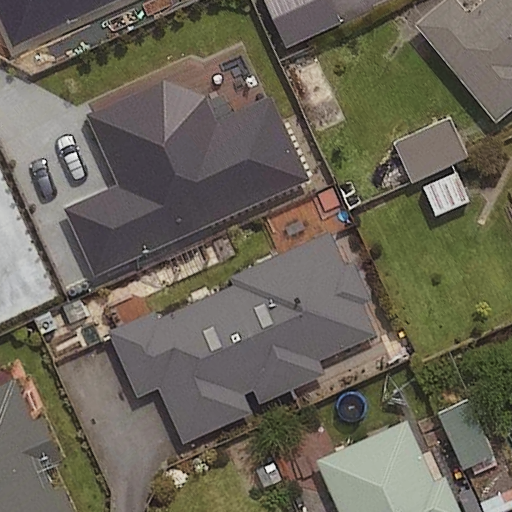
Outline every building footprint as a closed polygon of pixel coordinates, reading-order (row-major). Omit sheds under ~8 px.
[(105,0),(0,0),(0,13),(13,42),(105,0)] [(511,0),(484,0),(471,12),(460,0),(442,0),(416,22),(499,121),(511,110),(511,0)] [(117,179),(63,202),(94,271),(308,176),(269,89),(216,112),(206,90),(162,74),(85,108),(117,179)] [(465,146),(447,113),(395,140),(413,174),(465,146)] [(469,195),(456,166),(423,181),(436,209),(469,195)] [(348,263),(332,228),(231,274),(234,281),(162,314),(158,305),(109,327),(139,393),(160,383),(186,439),(254,409),(246,392),(257,387),(263,400),(327,371),(321,358),(379,332),(365,302),(372,299),(354,260),(348,263)] [(33,418),(15,377),(0,383),(0,511),(76,511),(64,484),(56,488),(47,467),(66,458),(46,412),(33,418)] [(470,398),(439,411),(461,464),(492,451),(470,398)] [(436,479),(408,417),(317,457),(341,511),(463,511),(446,474),(436,479)] [(501,511),(498,503),(504,501),(499,488),(478,497),(484,511),(501,511)]
